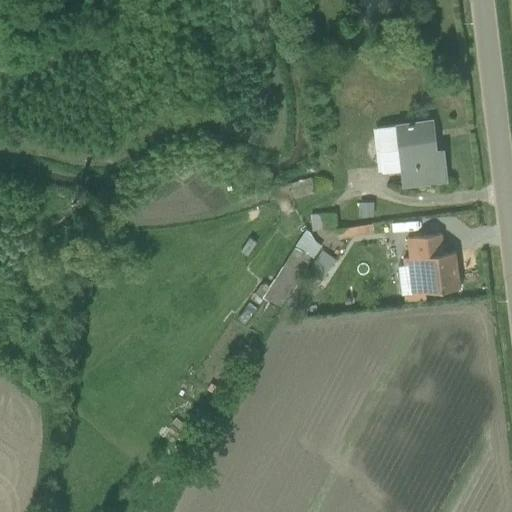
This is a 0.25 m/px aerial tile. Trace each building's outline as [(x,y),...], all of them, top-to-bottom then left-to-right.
[(402,186),(445,181),(441,151),(434,152),(431,122),(376,129),(381,172),(400,171),(402,186)] [(292,199),(315,193),(311,178),(288,184),(292,199)] [(358,217),(373,217),(373,202),(358,202),(358,217)] [(336,229),(335,212),(310,215),(312,231),(336,229)] [(338,239),(374,234),(372,225),(337,229),(338,239)] [(256,292),(280,307),(319,247),(306,229),(271,284),(264,279),(256,292)] [(423,292),(458,288),(454,253),(444,255),(441,234),(405,238),(408,259),(402,260),(404,271),(400,271),(403,294),(415,293),(415,296),(423,295),(423,292)] [(308,275),(321,282),(334,259),(321,251),(308,275)] [(311,301),(318,291),(302,281),(296,291),(311,301)] [(220,315),(228,322),(243,303),(234,297),(220,315)] [(237,317),(247,324),(258,307),(248,300),(237,317)] [(175,380),(167,392),(185,403),(193,391),(175,380)]
